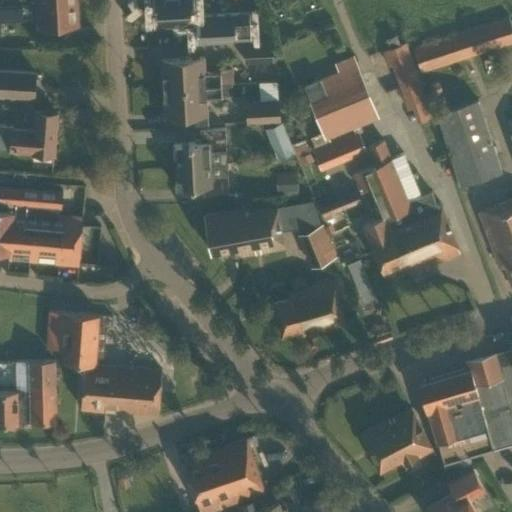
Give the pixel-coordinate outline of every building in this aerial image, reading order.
[(194,0),(152,0),(154,26),(196,24),(197,42),(251,40),(250,12),(196,15),(194,0)] [(76,2),(39,4),(40,26),(77,24),(76,2)] [(8,9),(0,9),(0,20),(9,20),(8,9)] [(511,26),(508,15),(412,47),(421,71),(511,41),(511,26)] [(386,38),(390,47),(400,43),(396,34),(386,38)] [(245,61),(273,59),(272,41),(244,43),(245,61)] [(405,42),(382,51),(389,68),(392,67),(408,109),(412,107),(426,103),(427,102),(405,42)] [(339,70),(303,84),(325,139),(353,127),(360,124),(367,122),(364,115),(376,110),(353,55),(336,62),(339,70)] [(163,86),(221,83),(221,71),(205,72),(204,56),(162,58),(163,86)] [(232,66),(222,67),(222,82),(233,81),(232,66)] [(0,67),(0,94),(35,97),(36,70),(0,67)] [(437,82),(429,85),(433,95),(441,92),(437,82)] [(222,96),(221,83),(163,86),(165,114),(207,112),(206,97),(222,96)] [(232,83),(221,84),(222,96),(232,95),(232,83)] [(460,185),(502,171),(477,98),(436,112),(460,185)] [(248,121),(279,119),(278,99),(247,101),(248,121)] [(0,123),(0,148),(10,149),(32,151),(32,152),(54,154),(57,112),(36,110),(34,129),(13,127),(14,125),(0,123)] [(295,151),(283,120),(265,128),(278,158),(295,151)] [(173,143),(174,166),(227,163),(225,127),(200,129),(201,141),(173,143)] [(359,131),(358,129),(355,131),(325,144),(320,132),(311,135),(316,147),(313,148),(322,170),(336,164),(367,150),(359,131)] [(391,156),(383,138),(367,144),(375,162),(351,172),(359,192),(369,188),(378,211),(374,213),(375,217),(362,222),(383,275),(406,266),(405,264),(416,259),(419,268),(460,252),(440,202),(436,203),(431,190),(408,199),(391,156)] [(311,152),(298,157),(301,164),(313,159),(311,152)] [(227,163),(174,166),(176,187),(203,186),(204,198),(229,197),(227,163)] [(278,196),(298,195),(297,171),(276,172),(278,196)] [(60,206),(61,206),(62,191),(0,185),(0,251),(9,252),(8,258),(78,264),(82,216),(59,214),(60,206)] [(361,199),(357,190),(319,206),(326,221),(335,217),(332,211),(361,199)] [(511,197),(478,210),(499,267),(504,265),(511,285),(511,197)] [(278,207),(277,207),(281,230),(282,230),(287,229),(320,222),(312,201),(286,205),(278,207)] [(241,255),(284,248),(281,230),(277,207),(276,202),(205,216),(211,253),(234,249),(241,255)] [(326,226),(325,223),(298,233),(311,266),(337,256),(328,233),(326,226)] [(334,230),(332,224),(326,226),(328,233),(334,230)] [(344,262),(352,280),(371,270),(362,253),(344,262)] [(58,277),(65,277),(66,263),(59,262),(58,277)] [(304,277),(292,280),(294,287),(306,284),(304,277)] [(297,336),(345,323),(333,279),(288,291),(289,298),(272,302),(281,336),(296,332),(297,336)] [(99,314),(66,311),(49,310),(46,347),(63,348),(62,361),(84,362),(81,407),(158,413),(162,368),(103,364),(95,363),(99,314)] [(471,366),(494,447),(511,442),(511,342),(511,344),(511,346),(467,358),(469,367),(471,366)] [(0,422),(18,422),(18,419),(31,419),(31,421),(56,421),(54,359),(29,359),(30,390),(0,390),(0,422)] [(444,462),(494,447),(471,366),(469,367),(419,381),(427,408),(428,407),(444,462)] [(404,465),(433,449),(411,406),(360,433),(380,470),(401,459),(404,465)] [(287,511),(286,507),(281,508),(279,501),(259,507),(255,495),(265,491),(247,437),(183,459),(201,511),(203,511),(237,501),(240,511),(287,511)] [(473,468),(448,481),(454,492),(426,507),(428,511),(476,511),(469,497),(484,489),(473,468)] [(127,476),(118,478),(120,487),(129,485),(127,476)] [(335,511),(332,502),(328,490),(305,498),(309,511),(310,511),(335,511)]
